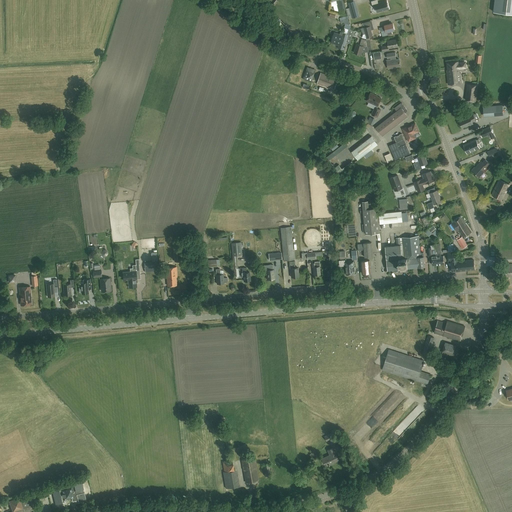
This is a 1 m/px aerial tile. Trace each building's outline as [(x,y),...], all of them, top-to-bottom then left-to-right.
[(389,9),(387,1),(378,3),(377,0),(374,0),(371,1),(372,5),(375,4),(377,12),(389,9)] [(511,0),(494,0),(493,12),(511,14),(511,0)] [(356,7),(350,8),(353,18),(359,16),(356,7)] [(344,49),(347,37),(352,39),(354,30),(350,29),(350,24),(346,23),(342,35),(334,33),(331,42),(339,45),(339,48),(344,49)] [(395,30),(393,24),(391,24),(384,25),(385,26),(379,28),(380,31),(386,30),(386,32),(387,32),(387,35),(392,34),(391,31),(395,30)] [(361,55),(364,46),(364,47),(367,46),(366,40),(362,39),(360,45),(357,44),(354,53),(361,55)] [(389,48),(397,47),(396,40),(387,41),(388,47),(384,47),(384,46),(381,47),(382,51),(389,50),(389,48)] [(387,60),(388,68),(395,67),(400,66),(399,59),(396,60),(395,53),(387,54),(388,58),(391,58),(391,60),(387,60)] [(459,73),(459,68),(463,68),(462,66),(463,66),(463,65),(462,65),(462,63),(458,63),(458,61),(447,63),(448,72),(447,72),(448,84),(462,83),(461,73),(459,73)] [(311,82),(315,69),(307,67),(303,79),(311,82)] [(334,88),(338,78),(329,75),(321,72),(317,82),(334,88)] [(475,101),(477,85),(468,84),(469,84),(467,100),(466,100),(475,101)] [(378,106),(381,98),(374,95),(375,94),(371,92),(367,101),(376,105),(375,107),(371,114),(377,117),(381,109),(377,108),(378,106)] [(405,113),(407,111),(407,110),(402,103),(401,103),(394,108),(397,111),(376,127),(382,136),(407,116),(405,113)] [(483,107),(484,115),(497,114),(503,113),(502,105),(496,106),(483,107)] [(472,122),(476,120),(473,113),(469,115),(469,116),(459,120),(462,127),(465,126),(466,126),(473,123),(472,122)] [(415,123),(409,126),(409,127),(403,130),(408,141),(415,138),(413,134),(419,131),(415,123)] [(493,132),(491,127),(483,130),(480,131),(482,137),(485,135),(489,134),(491,138),(495,137),(493,132)] [(407,143),(402,133),(394,137),(396,142),(389,145),(396,160),(410,153),(406,143),(407,143)] [(371,136),(352,151),(358,159),(378,144),(371,136)] [(464,145),(467,153),(479,148),(477,144),(480,142),(479,139),(476,140),(472,141),(472,142),(464,145)] [(329,146),(333,151),(339,147),(335,142),(329,146)] [(421,165),(427,163),(424,154),(417,156),(419,161),(414,163),(416,170),(422,168),(421,165)] [(480,177),(491,164),(485,159),(482,162),(481,161),(472,171),(480,177)] [(339,164),(332,170),(336,176),(353,163),(352,161),(342,169),(339,164)] [(422,184),(426,183),(434,180),(430,171),(422,174),(424,178),(414,182),(418,192),(424,189),(422,184)] [(402,188),(398,175),(390,177),(395,190),(402,188)] [(506,191),(510,184),(499,179),(492,195),(502,200),(506,190),(506,191)] [(427,203),(429,209),(434,207),(433,204),(434,204),(442,201),(437,190),(436,191),(434,187),(427,190),(429,197),(431,196),(433,201),(427,203)] [(363,210),(365,234),(380,233),(378,209),(369,210),(368,202),(362,202),(363,210)] [(401,211),(379,214),(380,224),(403,222),(401,211)] [(425,225),(431,222),(427,215),(422,218),(425,225)] [(471,231),(465,222),(465,221),(465,220),(464,218),(463,219),(461,215),(453,221),(454,221),(451,223),(457,231),(458,230),(463,237),(471,231)] [(281,227),(284,260),(294,260),(293,253),(294,253),(291,226),(281,227)] [(421,257),(420,252),(419,235),(402,237),(405,260),(402,261),(400,238),(396,238),(397,245),(385,246),(388,270),(408,268),(418,267),(417,257),(421,257)] [(461,237),(457,240),(462,249),(466,246),(461,237)] [(242,255),(241,242),(231,243),(233,261),(232,261),(233,270),(234,270),(234,273),(238,272),(237,255),(242,255)] [(364,250),(365,257),(373,256),(372,242),(364,243),(364,244),(358,244),(358,251),(364,250)] [(438,264),(437,253),(436,253),(435,248),(431,249),(431,247),(427,247),(428,254),(433,254),(434,256),(432,257),(433,265),(438,264)] [(452,272),(459,271),(465,271),(475,270),(474,260),(458,261),(457,253),(447,254),(448,261),(451,261),(451,262),(452,272)] [(362,273),(371,272),(369,260),(361,261),(362,273)] [(144,262),(145,272),(158,270),(157,261),(144,262)] [(298,267),(295,268),(294,261),(289,261),(290,268),(291,277),(299,276),(298,267)] [(312,263),(312,267),(313,267),(313,275),(320,274),(320,266),(320,261),(314,261),(315,262),(312,263)] [(346,275),(355,274),(354,261),(345,261),(346,275)] [(511,274),(511,263),(507,263),(507,267),(490,266),(490,274),(511,274)] [(133,268),(130,268),(130,271),(123,272),(124,280),(129,280),(129,287),(136,286),(136,279),(137,279),(140,278),(139,264),(132,265),(133,268)] [(176,277),(177,277),(176,267),(165,268),(166,278),(167,278),(168,285),(177,285),(176,277)] [(244,281),(250,280),(249,272),(246,272),(246,267),(242,268),(242,273),(243,273),(244,281)] [(227,278),(224,278),(223,274),(220,274),(220,270),(220,269),(216,269),(216,271),(216,274),(216,275),(217,284),(224,283),(224,282),(226,282),(228,281),(227,278)] [(267,279),(274,278),(274,269),(266,270),(267,279)] [(102,291),(111,290),(110,277),(100,278),(101,287),(102,287),(102,291)] [(84,282),(81,282),(81,287),(79,287),(79,292),(81,292),(81,293),(88,292),(88,288),(91,288),(91,285),(90,278),(84,279),(84,282)] [(53,280),(53,284),(46,284),(47,297),(54,296),(54,287),(57,287),(57,279),(53,280)] [(71,287),(74,286),(74,279),(70,279),(70,283),(63,284),(64,295),(71,294),(71,287)] [(21,305),(26,305),(31,305),(30,287),(20,287),(20,295),(21,305)] [(460,340),(465,326),(447,321),(447,323),(438,320),(434,332),(460,340)] [(422,355),(429,357),(434,342),(433,341),(434,337),(428,335),(422,355)] [(457,359),(460,349),(457,348),(457,345),(445,342),(441,354),(457,359)] [(382,370),(392,373),(427,384),(431,374),(421,371),(424,360),(389,349),(382,370)] [(332,447),(336,445),(330,434),(324,436),(326,441),(329,439),(332,447)] [(333,462),(338,460),(336,456),(337,456),(335,452),(333,447),(328,450),(330,455),(321,458),(323,462),(325,461),(327,465),(334,463),(333,462)] [(246,482),(258,480),(256,466),(254,458),(241,460),(243,469),(246,482)] [(222,461),(224,472),(234,470),(233,464),(232,460),(222,461)] [(265,476),(271,475),(269,462),(263,463),(264,468),(263,468),(265,476)] [(59,487),(59,489),(52,490),(56,505),(59,504),(60,506),(61,507),(65,506),(66,504),(64,500),(72,498),(73,502),(78,500),(79,503),(87,501),(85,493),(84,493),(83,489),(84,489),(81,480),(74,481),(74,483),(59,487)] [(9,501),(13,511),(12,511),(34,511),(30,500),(33,500),(31,494),(19,498),(9,501)]
